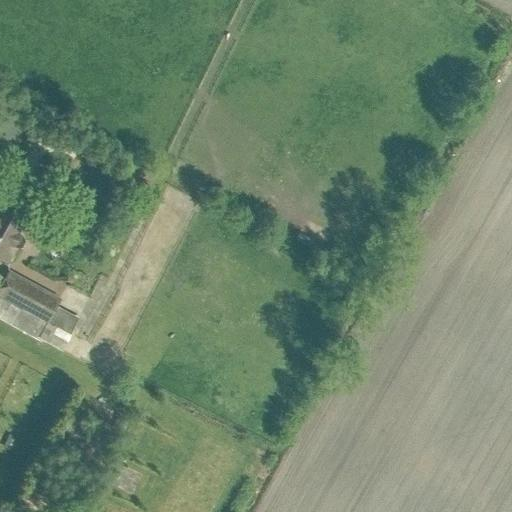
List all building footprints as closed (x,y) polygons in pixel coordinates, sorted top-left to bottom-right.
[(0,129),(7,134),(11,126),(0,120),(0,129)] [(7,135),(0,130),(0,153),(11,159),(24,135),(11,128),(7,135)] [(0,171),(3,173),(10,160),(0,154),(0,171)] [(8,183),(0,198),(0,256),(10,262),(30,224),(42,201),(8,183)] [(0,318),(64,352),(81,318),(56,305),(59,298),(8,271),(0,286),(0,318)] [(347,289),(356,296),(368,281),(359,274),(347,289)] [(344,455),(350,441),(323,428),(317,442),(344,455)]
